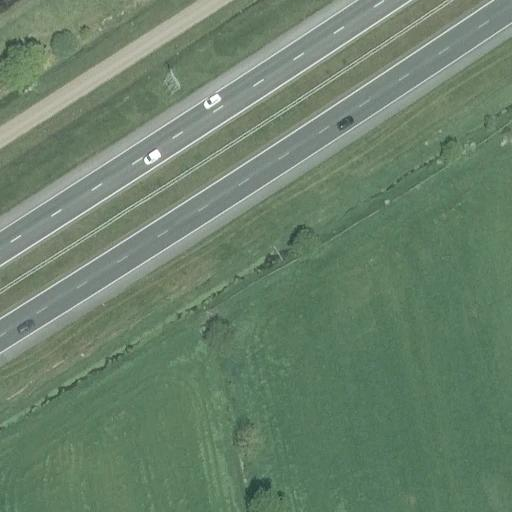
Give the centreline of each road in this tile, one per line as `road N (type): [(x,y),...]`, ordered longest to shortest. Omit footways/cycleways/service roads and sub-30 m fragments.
road 1 (motorway): [(0,336),(511,4)]
road 2 (motorway): [(382,0),(0,248)]
road 3 (unclassified): [(0,134),(211,0)]
